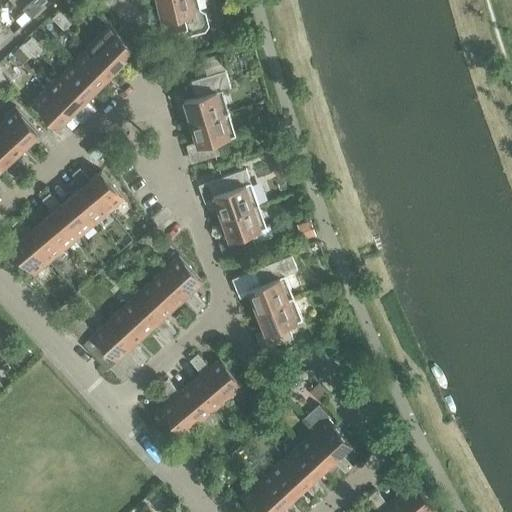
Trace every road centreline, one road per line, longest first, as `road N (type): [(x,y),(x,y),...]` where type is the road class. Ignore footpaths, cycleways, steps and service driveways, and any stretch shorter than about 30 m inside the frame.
road 1 (residential): [(228,306),(150,73)]
road 2 (residential): [(0,211),(150,73)]
road 3 (residential): [(110,414),(0,294)]
road 4 (residential): [(110,414),(228,306)]
road 5 (residential): [(200,511),(110,414)]
